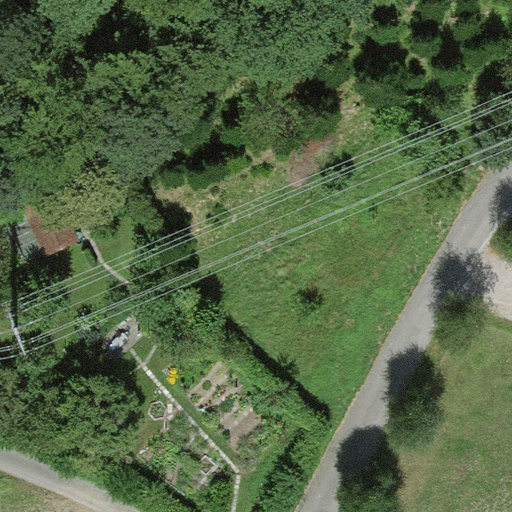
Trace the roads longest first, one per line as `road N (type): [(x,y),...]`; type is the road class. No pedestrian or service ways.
road 1 (residential): [(309,511),(393,332),(511,160)]
road 2 (unclassified): [(0,458),(135,511)]
